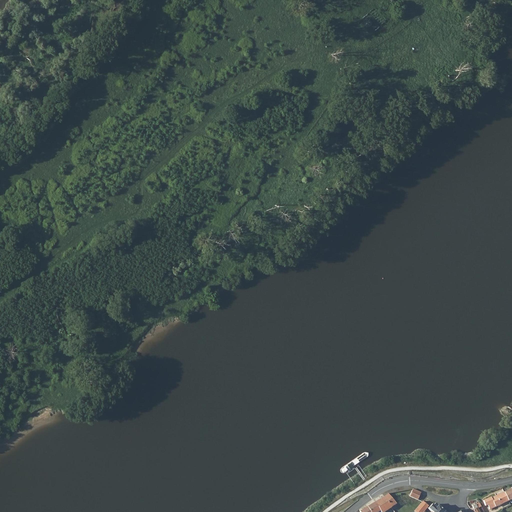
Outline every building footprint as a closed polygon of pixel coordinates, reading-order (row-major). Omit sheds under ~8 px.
[(419,497),(424,500),(427,502),(431,498),(413,489),(409,497),(417,500),(419,497)] [(490,510),(508,501),(504,493),(497,496),(499,501),(488,505),(490,510)] [(395,501),(388,494),(384,497),(392,508),(397,505),(395,501)] [(484,501),(486,506),(488,505),(499,501),(497,496),(488,500),(484,501)] [(384,497),(376,502),(380,510),(380,511),(385,511),(392,508),(384,497)] [(370,511),(377,511),(380,510),(376,502),(368,508),(370,511)] [(414,511),(424,511),(427,508),(429,506),(423,502),(415,511),(414,511)]
